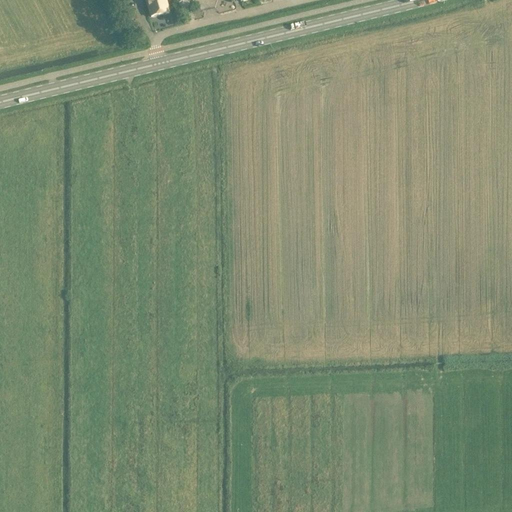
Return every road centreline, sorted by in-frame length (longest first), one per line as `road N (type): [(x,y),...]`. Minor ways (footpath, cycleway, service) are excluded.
road 1 (primary): [(419,0),(157,64)]
road 2 (residential): [(157,64),(154,39),(302,0)]
road 3 (primary): [(157,64),(0,103)]
